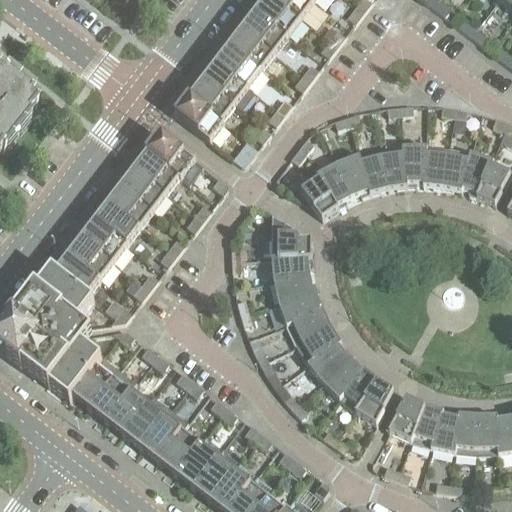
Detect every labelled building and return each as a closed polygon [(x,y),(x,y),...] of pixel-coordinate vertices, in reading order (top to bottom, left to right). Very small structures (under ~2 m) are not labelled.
[(303,0),(271,0),(270,2),(302,26),(315,9),(303,0)] [(303,0),(315,9),(321,0),(303,0)] [(424,0),(421,4),(433,13),(439,5),(432,0),(424,0)] [(511,0),(503,0),(499,7),(511,17),(511,0)] [(270,2),(257,19),(289,43),(302,26),(270,2)] [(364,2),(356,13),(364,19),(372,8),(364,2)] [(439,5),(433,13),(445,23),(452,15),(439,5)] [(364,19),(356,13),(348,23),(356,30),(364,19)] [(257,19),(244,36),(275,61),(289,43),(257,19)] [(459,33),(471,43),(478,34),(465,25),(459,33)] [(478,34),(471,43),(483,52),(490,44),(478,34)] [(244,36),(230,53),(262,78),(275,61),(244,36)] [(338,36),(330,47),(338,53),(346,43),(338,36)] [(338,53),(330,47),(321,58),(330,64),(338,53)] [(230,53),(217,71),(249,95),(262,78),(230,53)] [(497,63),(509,72),(511,68),(511,60),(503,54),(497,63)] [(217,71),(204,88),(235,112),(236,112),(246,120),(259,102),(249,95),(217,71)] [(311,71),(303,81),(312,88),(320,77),(311,71)] [(0,154),(3,156),(30,122),(28,120),(37,108),(29,102),(31,99),(6,79),(4,82),(0,78),(0,154)] [(312,88),(303,81),(295,92),(303,98),(312,88)] [(204,88),(192,103),(191,105),(222,129),(224,128),(235,112),(204,88)] [(191,105),(192,103),(190,102),(175,121),(211,148),(226,129),(224,128),(222,129),(191,105)] [(285,105),(277,116),(285,122),(293,111),(285,105)] [(413,112),(401,113),(402,122),(414,121),(413,112)] [(402,122),(401,113),(388,114),(389,123),(402,122)] [(442,122),(454,124),(456,115),(443,113),(442,122)] [(456,115),(454,124),(467,126),(468,117),(456,115)] [(285,122),(277,116),(269,126),(277,133),(285,122)] [(359,120),(347,124),(350,132),(362,128),(359,120)] [(350,132),(347,124),(335,128),(338,136),(350,132)] [(493,133),(505,138),(508,129),(497,125),(493,133)] [(256,144),(264,150),(272,139),(264,133),(256,144)] [(146,159),(148,161),(149,160),(181,184),(180,185),(182,186),(196,167),(161,140),(146,159)] [(307,145),(300,155),(307,161),(314,151),(307,145)] [(404,153),(382,156),(389,196),(408,193),(404,153)] [(426,153),(404,153),(408,193),(425,193),(426,153)] [(450,155),(426,153),(425,193),(444,194),(450,155)] [(307,161),(300,155),(292,165),(299,171),(307,161)] [(472,159),(450,155),(444,194),(461,198),(472,159)] [(382,156),(360,162),(372,200),(389,196),(382,156)] [(234,166),(242,172),(243,172),(244,172),(246,172),(247,172),(248,171),(251,166),(240,157),(234,166)] [(494,167),(472,159),(461,198),(479,204),(494,167)] [(148,161),(136,177),(168,201),(180,185),(181,184),(149,160),(148,161)] [(360,162),(339,170),(357,206),(372,200),(360,162)] [(511,182),(511,175),(494,167),(479,204),(496,212),(511,182)] [(339,170),(318,181),(339,215),(355,206),(357,206),(339,170)] [(136,177),(123,194),(154,218),(168,201),(136,177)] [(339,215),(318,181),(299,194),(323,226),(339,215)] [(213,193),(224,202),(228,197),(228,196),(228,195),(228,194),(228,193),(228,192),(227,191),(227,190),(219,185),(213,193)] [(123,194),(109,211),(141,235),(154,218),(123,194)] [(109,211),(96,228),(128,253),(141,235),(109,211)] [(203,211),(195,222),(203,228),(212,218),(203,211)] [(273,221),(273,265),(313,264),(313,245),(293,243),(294,236),(294,234),(293,234),(292,232),(291,231),(273,221)] [(203,228),(195,222),(187,233),(195,239),(203,228)] [(96,228),(83,245),(115,270),(128,253),(96,228)] [(83,245),(70,262),(102,287),(115,270),(83,245)] [(177,246),(169,256),(177,263),(185,252),(177,246)] [(232,254),(233,267),(242,267),(241,254),(232,254)] [(177,263),(169,256),(161,267),(169,273),(177,263)] [(70,262),(57,279),(89,304),(89,303),(102,287),(70,262)] [(273,265),(275,288),(315,281),(313,264),(273,265)] [(242,267),(233,267),(233,280),(242,279),(242,267)] [(51,392),(71,407),(74,404),(73,403),(97,371),(98,372),(103,365),(83,350),(93,337),(80,328),(95,308),(89,303),(89,304),(57,279),(54,276),(38,296),(37,294),(16,321),(15,320),(0,339),(0,357),(22,375),(23,373),(50,394),(51,392)] [(151,280),(143,291),(151,297),(159,286),(151,280)] [(275,288),(280,310),(318,299),(315,281),(275,288)] [(151,297),(143,291),(134,301),(143,308),(151,297)] [(280,310),(287,332),(324,316),(318,299),(280,310)] [(238,309),(241,321),(250,318),(246,306),(238,309)] [(124,314),(112,331),(126,329),(133,321),(124,314)] [(287,332),(297,352),(332,333),(324,316),(287,332)] [(250,318),(241,321),(245,333),(253,331),(250,318)] [(297,352),(309,372),(342,348),(332,333),(297,352)] [(113,339),(129,352),(135,344),(127,337),(113,339)] [(309,372),(323,389),(353,363),(342,348),(309,372)] [(142,362),(153,370),(159,362),(149,354),(142,362)] [(256,360),(262,371),(270,367),(264,356),(256,360)] [(159,362),(153,370),(163,378),(170,370),(159,362)] [(323,389),(339,405),(366,375),(353,363),(323,389)] [(71,407),(88,419),(120,377),(104,364),(103,365),(98,372),(97,371),(73,403),(74,404),(71,407)] [(270,367),(262,371),(268,382),(276,378),(270,367)] [(339,405),(357,419),(380,387),(366,375),(339,405)] [(88,419),(105,432),(132,398),(138,390),(120,377),(88,419)] [(177,388),(187,396),(193,388),(183,380),(177,388)] [(380,387),(357,419),(378,432),(395,399),(387,395),(389,392),(380,387)] [(193,388),(187,396),(198,404),(204,396),(193,388)] [(105,432),(122,445),(149,411),(132,398),(105,432)] [(285,407),(294,416),(300,410),(292,401),(285,407)] [(122,445),(140,458),(166,424),(172,416),(155,403),(149,411),(122,445)] [(211,414),(221,423),(228,414),(217,406),(211,414)] [(390,438),(411,448),(426,411),(417,407),(415,410),(407,406),(390,438)] [(300,410),(294,416),(302,425),(309,420),(300,410)] [(411,448),(433,456),(444,417),(426,411),(411,448)] [(228,414),(221,423),(232,431),(238,423),(228,414)] [(433,456),(455,460),(461,421),(444,417),(433,456)] [(511,419),(497,422),(500,462),(511,460),(511,419)] [(455,460),(478,462),(479,422),(461,421),(455,460)] [(479,422),(478,462),(500,462),(497,422),(479,422)] [(140,458),(157,471),(183,437),(166,424),(140,458)] [(245,441),(256,449),(262,441),(252,433),(245,441)] [(157,471),(175,484),(200,450),(183,437),(157,471)] [(324,445),(335,452),(340,445),(329,438),(324,445)] [(262,441),(256,449),(267,457),(273,449),(262,441)] [(175,484),(192,497),(223,456),(207,443),(201,451),(200,450),(175,484)] [(340,445),(335,452),(345,459),(350,452),(340,445)] [(192,497),(210,510),(240,469),(223,456),(192,497)] [(279,467),(290,475),(296,467),(286,459),(279,467)] [(296,467),(290,475),(301,484),(307,475),(296,467)] [(210,510),(212,511),(234,511),(258,483),(240,469),(210,510)] [(385,481),(397,485),(400,477),(388,473),(385,481)] [(400,477),(397,485),(408,490),(412,482),(400,477)] [(234,511),(262,511),(269,503),(270,503),(275,496),(258,483),(234,511)] [(315,499),(323,505),(329,497),(330,496),(330,495),(330,494),(329,492),(328,491),(323,488),(315,499)] [(437,498),(449,500),(451,491),(438,489),(437,498)] [(451,491),(449,500),(462,502),(463,493),(451,491)] [(511,492),(503,493),(504,502),(511,500),(511,492)] [(504,502),(503,493),(490,494),(491,503),(504,502)] [(262,511),(280,511),(270,503),(269,503),(262,511)]
